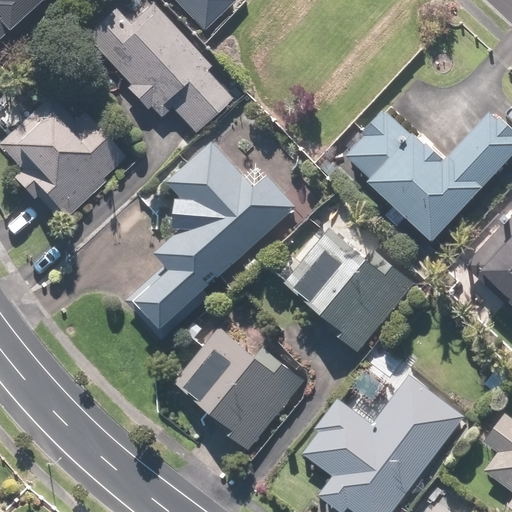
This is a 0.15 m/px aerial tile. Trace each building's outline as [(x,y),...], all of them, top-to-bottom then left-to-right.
[(0,0),(0,31),(32,0),(0,0)] [(160,0),(194,39),(236,4),(232,0),(160,0)] [(111,8),(77,39),(146,116),(161,103),(190,135),(224,105),(199,77),(207,70),(150,7),(128,27),(111,8)] [(47,99),(0,139),(0,155),(14,171),(3,181),(15,194),(21,189),(29,198),(10,214),(24,230),(44,213),(54,225),(98,187),(95,184),(120,162),(79,114),(68,123),(47,99)] [(427,154),(386,113),(341,158),(368,184),(363,188),(424,249),(511,162),(511,138),(488,115),(441,162),(430,151),(427,154)] [(213,282),(294,211),(256,166),(240,179),(210,144),(161,187),(180,207),(169,208),(166,235),(172,236),(145,260),(156,272),(121,303),(159,346),(221,292),(213,282)] [(511,212),(460,268),(511,316),(511,212)] [(278,284),(357,352),(415,285),(371,247),(365,255),(329,224),(278,284)] [(251,358),(217,330),(169,388),(250,453),(304,386),(258,349),(251,358)] [(511,382),(511,373),(499,364),(482,387),(500,400),(511,382)] [(357,511),(389,511),(463,417),(409,376),(371,425),(338,399),(296,454),(329,480),(313,500),(329,511),(339,511),(346,503),(357,511)] [(511,511),(511,421),(500,412),(473,448),(490,460),(480,473),(511,498),(503,510),(506,511),(511,511)]
